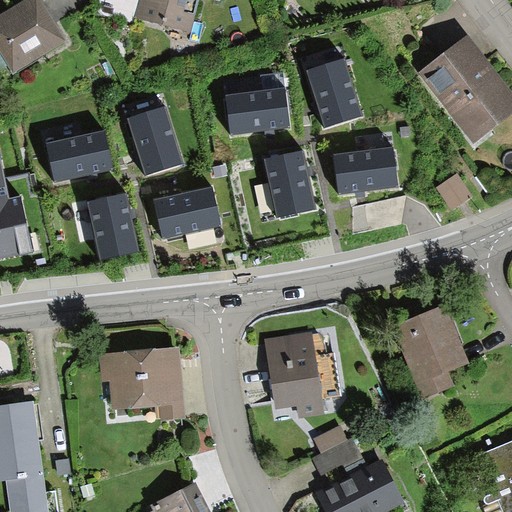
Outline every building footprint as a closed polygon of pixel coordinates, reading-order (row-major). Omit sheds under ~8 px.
[(39,0),(21,0),(0,14),(0,51),(14,73),(65,40),(39,0)] [(197,0),(139,0),(134,20),(189,34),(197,0)] [(511,115),(511,90),(469,35),(418,74),(473,146),(511,115)] [(344,63),(308,74),(319,109),(326,131),(362,119),(344,63)] [(287,90),(225,99),(231,139),(271,134),(292,131),(287,90)] [(168,111),(132,121),(143,156),(149,178),(185,167),(168,111)] [(107,133),(47,146),(55,184),(95,176),(115,171),(107,133)] [(335,160),(340,199),(362,196),(402,192),(397,153),(335,160)] [(268,165),(281,220),(316,213),(308,175),(304,157),(268,165)] [(0,261),(34,254),(22,199),(8,201),(0,161),(0,261)] [(474,197),(458,174),(437,189),(453,212),(474,197)] [(177,199),(158,204),(166,241),(221,228),(212,191),(177,199)] [(94,203),(105,261),(142,254),(135,214),(131,196),(94,203)] [(440,303),(388,325),(418,397),(450,383),(444,369),(465,360),(440,303)] [(311,331),(264,338),(275,410),(296,406),(298,417),(324,413),(311,331)] [(177,346),(99,354),(102,381),(108,381),(111,409),(158,403),(159,418),(185,415),(177,346)] [(40,511),(44,511),(39,474),(28,400),(0,404),(0,479),(0,480),(4,511),(40,511)] [(322,454),(347,441),(339,426),(314,439),(322,454)] [(347,441),(322,454),(311,460),(320,477),(343,465),(347,474),(366,464),(352,438),(347,441)] [(490,503),(496,501),(500,511),(511,511),(511,438),(476,454),(491,490),(482,495),(481,498),(481,501),(483,505),(487,505),(490,503)] [(347,474),(313,492),(323,511),(381,511),(401,502),(377,458),(366,464),(347,474)] [(161,507),(150,511),(208,511),(195,485),(160,503),(161,507)]
